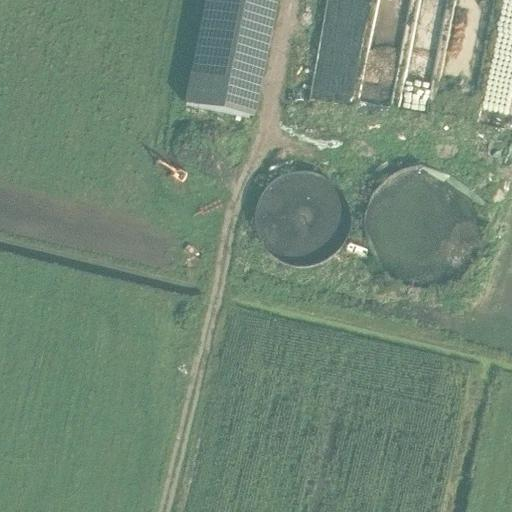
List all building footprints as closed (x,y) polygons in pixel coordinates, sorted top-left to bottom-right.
[(274,0),(208,0),(186,107),(249,121),(274,0)] [(371,0),(328,0),(311,80),(353,89),(371,0)] [(413,6),(405,63),(408,63),(405,82),(399,81),(396,101),(425,105),(438,10),(413,6)] [(448,97),(473,98),(476,30),(451,29),(448,97)] [(359,267),(362,254),(343,248),(339,261),(359,267)]
